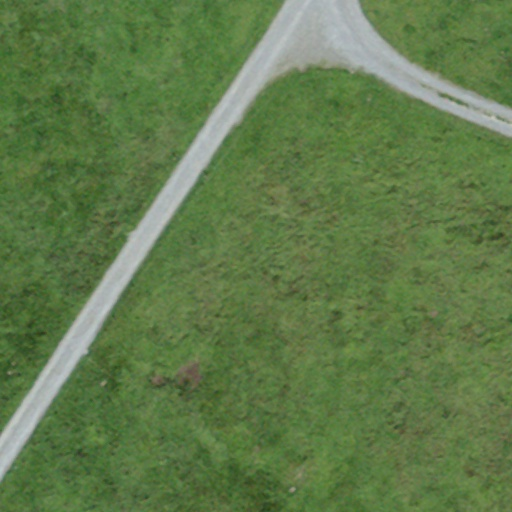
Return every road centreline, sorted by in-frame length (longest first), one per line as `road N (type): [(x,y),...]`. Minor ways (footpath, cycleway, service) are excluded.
road 1 (track): [(303,0),(0,458)]
road 2 (track): [(334,0),(357,45),(390,71),(511,123)]
